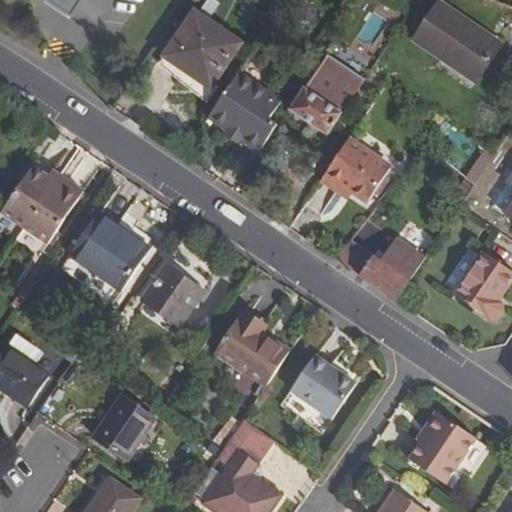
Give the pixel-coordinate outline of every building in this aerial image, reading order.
[(77,0),(52,0),(70,12),(77,0)] [(471,85),(495,47),(431,8),(408,44),(471,85)] [(198,71),(212,81),(236,46),(190,15),(161,58),(192,79),(198,71)] [(327,56),(289,110),(326,135),(364,81),(327,56)] [(199,99),(212,81),(198,71),(192,79),(161,58),(154,69),(199,99)] [(258,144),(269,121),(265,118),(278,100),(237,72),(206,118),(226,131),(227,129),(240,138),(238,140),(254,150),(258,144)] [(273,125),(269,121),(258,144),(259,145),(273,125)] [(236,144),(238,140),(240,138),(227,129),(226,131),(222,136),(236,144)] [(389,171),(347,141),(320,180),(338,192),(342,186),(351,192),(366,203),(389,171)] [(480,186),(499,159),(487,151),(468,178),(480,186)] [(30,168),(0,212),(0,213),(22,229),(46,244),(76,200),(61,189),(65,183),(56,178),(48,172),(44,178),(30,168)] [(342,186),(338,192),(346,198),(351,192),(342,186)] [(511,225),(511,202),(501,218),(511,225)] [(146,251),(95,216),(68,257),(118,293),(146,251)] [(371,257),(358,277),(394,301),(399,294),(423,259),(394,240),(379,262),(371,257)] [(333,260),(347,270),(361,250),(347,241),(333,260)] [(358,277),(371,257),(361,250),(347,270),(358,277)] [(492,302),(510,277),(478,255),(449,297),(486,322),(492,322),(499,312),(498,306),(492,302)] [(165,268),(142,303),(175,326),(199,292),(165,268)] [(394,301),(408,311),(413,303),(399,294),(394,301)] [(213,352),(264,386),(286,353),(258,335),(263,327),(240,312),(213,352)] [(5,349),(0,355),(0,387),(26,406),(46,377),(5,349)] [(328,368),(312,356),(287,392),(328,420),(353,384),(337,374),(336,375),(327,369),(328,368)] [(124,398),(97,438),(128,460),(155,421),(124,398)] [(423,434),(417,443),(405,460),(442,484),(472,439),(436,414),(430,415),(422,427),(423,434)] [(220,452),(214,461),(225,469),(199,506),(208,511),(269,511),(280,497),(250,476),(272,443),(240,422),(220,452)] [(413,440),(417,443),(423,434),(422,427),(413,440)] [(87,511),(129,511),(138,500),(109,480),(87,511)] [(421,511),(391,491),(376,511),(421,511)]
